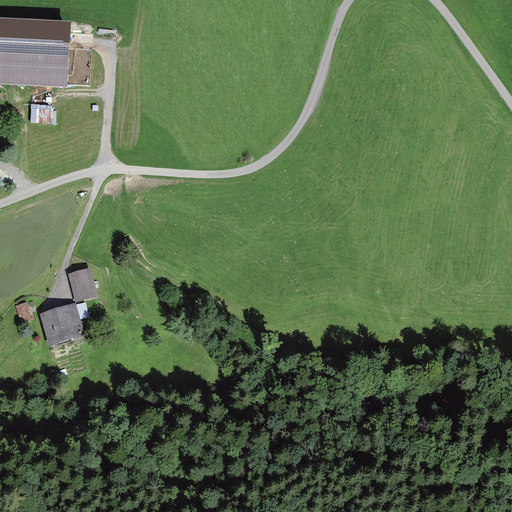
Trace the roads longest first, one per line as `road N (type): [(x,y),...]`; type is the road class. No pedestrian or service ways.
road 1 (track): [(104,169),(59,288),(35,312),(57,383),(183,485),(198,511)]
road 2 (track): [(104,169),(204,175),(269,162),(315,95),(333,35),(354,0)]
road 3 (track): [(113,37),(104,169)]
road 4 (track): [(431,0),(511,105)]
